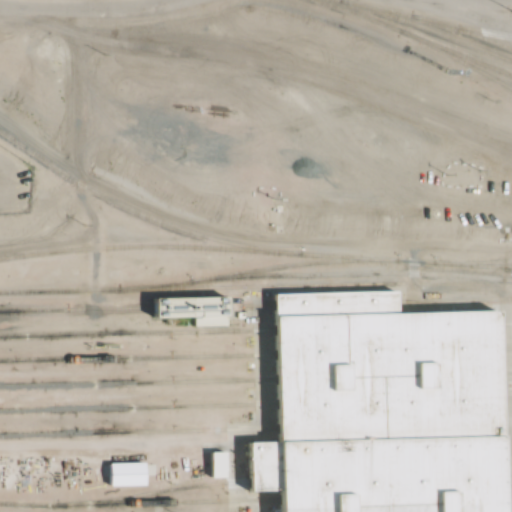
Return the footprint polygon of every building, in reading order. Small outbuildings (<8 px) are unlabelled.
[(279,95),(279,107),(301,106),(301,94),(279,95)] [(433,171),(431,184),(438,185),(440,172),(433,171)] [(272,294),(272,306),(272,316),(393,314),(393,303),(393,291),(272,294)] [(149,298),(149,308),(149,317),(186,316),(187,327),(224,327),(224,307),(224,297),(149,298)] [(494,312),(494,325),(495,349),(495,373),(496,398),(496,425),(496,437),(275,442),(274,430),(274,404),(273,380),(273,355),(272,330),(272,316),(393,314),(494,312)] [(496,437),(497,476),(498,494),(498,511),(276,511),(276,501),(276,491),(249,491),(249,482),(248,442),(275,442),(496,437)] [(100,464),(101,486),(141,485),(140,463),(100,464)]
